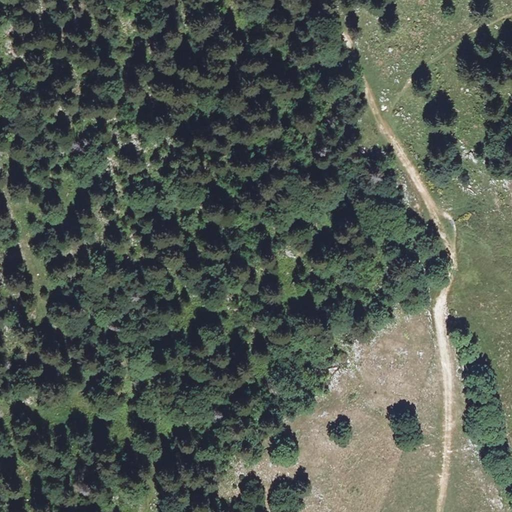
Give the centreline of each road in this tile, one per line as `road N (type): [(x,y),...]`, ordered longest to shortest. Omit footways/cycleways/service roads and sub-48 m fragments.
road 1 (track): [(382,123),(452,260),(440,312),(448,416),(438,511)]
road 2 (track): [(322,0),(382,123)]
